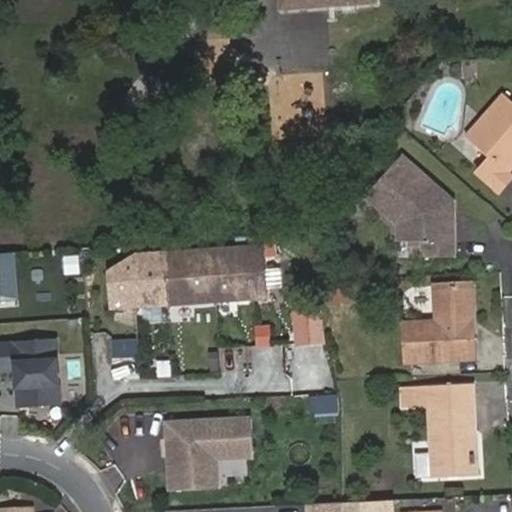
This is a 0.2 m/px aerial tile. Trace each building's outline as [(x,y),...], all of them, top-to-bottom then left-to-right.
[(344,13),(357,13),(357,5),(377,4),(376,0),(281,0),(282,10),(343,6),(344,13)] [(468,137),(492,157),(508,172),(511,167),(511,103),(504,96),(468,137)] [(421,257),(457,256),(456,199),(405,154),(365,199),(398,228),(420,227),(421,257)] [(511,175),(508,172),(492,157),(478,173),(499,192),(511,177),(511,175)] [(111,272),(113,308),(266,298),(263,246),(138,254),(111,272)] [(67,275),(83,273),(81,256),(65,257),(67,275)] [(7,259),(0,259),(0,306),(9,306),(7,259)] [(405,324),(407,362),(476,359),(473,284),(435,286),(437,322),(405,324)] [(222,347),(224,372),(250,370),(247,345),(222,347)] [(42,411),(86,408),(84,359),(39,361),(42,411)] [(433,478),(471,476),(469,434),(476,433),(474,384),(404,387),(405,406),(430,405),(433,478)] [(316,398),(317,415),(340,412),(339,396),(316,398)] [(251,419),(167,424),(171,491),(206,489),(205,460),(217,460),(253,458),(251,419)] [(217,460),(205,460),(206,489),(219,488),(217,460)] [(310,511),(342,511),(343,503),(311,505),(310,511)]
